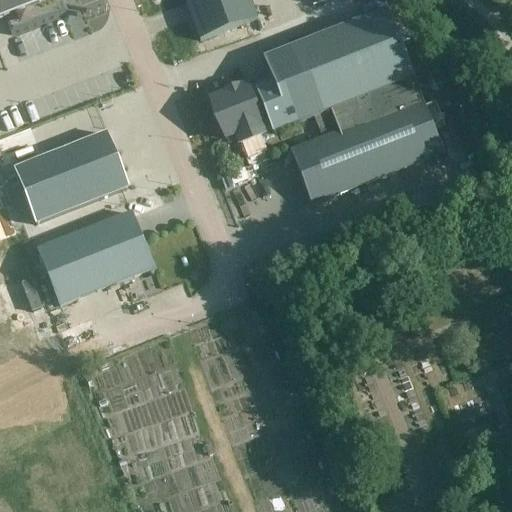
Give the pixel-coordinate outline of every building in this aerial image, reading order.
[(0,0),(0,13),(1,13),(8,30),(62,8),(58,0),(0,0)] [(255,0),(191,0),(207,41),(264,21),(255,0)] [(258,127),(268,123),(273,136),(332,112),(341,134),(421,102),(386,13),(263,61),(272,83),(255,90),(253,86),(210,103),(224,140),(235,136),(238,143),(261,134),(258,127)] [(247,38),(276,27),(273,20),(244,30),(247,38)] [(312,206),(442,156),(421,102),(341,134),(291,154),(312,206)] [(106,136),(14,172),(36,227),(128,191),(106,136)] [(153,214),(161,237),(173,233),(165,210),(153,214)] [(145,211),(52,247),(73,303),(166,267),(145,211)] [(171,266),(175,277),(199,269),(195,258),(171,266)] [(149,313),(175,305),(172,296),(146,304),(149,313)] [(362,476),(378,483),(381,475),(365,469),(362,476)]
